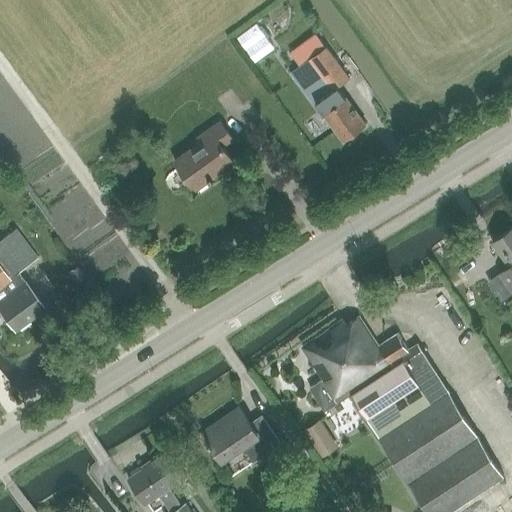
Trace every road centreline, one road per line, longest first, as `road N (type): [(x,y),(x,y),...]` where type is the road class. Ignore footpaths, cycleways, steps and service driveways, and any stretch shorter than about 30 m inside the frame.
road 1 (tertiary): [(0,450),(511,130)]
road 2 (track): [(0,66),(195,327)]
